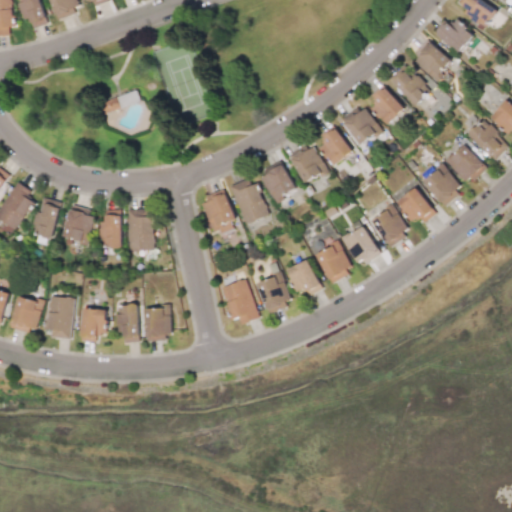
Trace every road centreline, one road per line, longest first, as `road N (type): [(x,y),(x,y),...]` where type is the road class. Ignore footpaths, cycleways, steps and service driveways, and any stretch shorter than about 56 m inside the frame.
road 1 (residential): [(194,0),(0,67),(34,160),(61,175),(138,183),(194,172),(262,140),(374,57),(422,0)]
road 2 (residential): [(511,178),(439,243),(285,333),(224,353),(126,366),(0,350)]
road 3 (residential): [(213,355),(177,177)]
